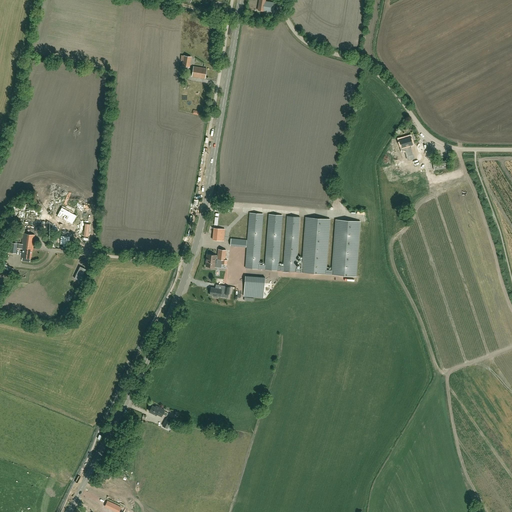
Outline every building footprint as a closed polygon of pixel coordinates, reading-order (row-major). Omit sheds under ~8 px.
[(273,13),(275,3),(265,1),(265,0),(259,0),(258,10),(273,13)] [(181,61),(183,61),(182,66),(189,67),(191,57),(182,56),(181,61)] [(205,79),(207,69),(194,67),(192,77),(205,79)] [(401,166),(421,160),(417,147),(411,149),(410,145),(412,145),(410,137),(399,140),(402,148),(406,146),(407,150),(397,153),(401,166)] [(409,188),(410,190),(428,185),(427,183),(424,185),(422,180),(411,183),(412,187),(409,188)] [(60,215),(75,223),(79,215),(64,207),(60,215)] [(25,208),(24,216),(37,218),(38,210),(25,208)] [(248,247),(246,268),(356,277),(360,222),(336,220),(332,271),(326,271),(330,220),(306,218),(302,269),(296,268),(300,217),(287,216),(284,267),(278,266),(279,252),(282,216),(269,215),(267,251),(266,251),(265,266),(259,265),(260,251),(262,214),(250,213),(248,247)] [(223,241),(224,229),(214,228),(213,240),(223,241)] [(36,235),(24,234),(22,244),(19,244),(19,248),(23,249),(22,257),(31,258),(32,250),(34,250),(36,235)] [(225,260),(226,250),(218,249),(218,256),(215,256),(215,255),(207,254),(206,266),(214,267),(215,259),(217,259),(222,260),(221,264),(227,265),(227,260),(225,260)] [(264,298),(265,278),(245,276),(244,296),(264,298)] [(220,297),(221,290),(211,288),(210,295),(220,297)] [(150,405),(152,406),(151,408),(150,408),(149,411),(150,411),(149,412),(156,416),(157,415),(161,417),(163,415),(166,417),(168,413),(165,412),(165,411),(156,406),(156,404),(151,402),(150,405)] [(162,426),(168,429),(170,430),(173,424),(170,422),(172,419),(168,417),(166,420),(165,419),(162,426)] [(107,501),(105,506),(115,511),(117,506),(107,501)]
